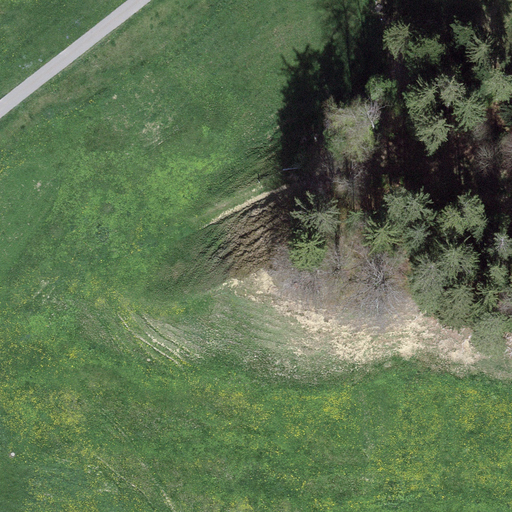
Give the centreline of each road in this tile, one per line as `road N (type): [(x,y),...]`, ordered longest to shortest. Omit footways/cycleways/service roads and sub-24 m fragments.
road 1 (track): [(136,246),(280,179),(361,159),(413,158),(511,198)]
road 2 (track): [(0,109),(144,0)]
